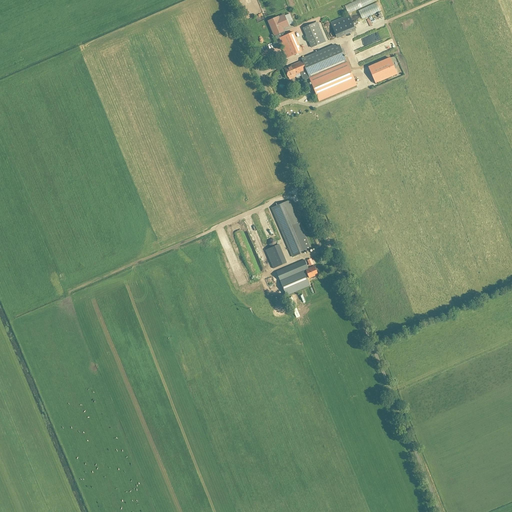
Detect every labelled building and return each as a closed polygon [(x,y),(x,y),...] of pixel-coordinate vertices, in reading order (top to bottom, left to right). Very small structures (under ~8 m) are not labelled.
[(359,0),(354,0),(343,5),(345,12),(362,5),(359,0)] [(280,38),(286,36),(283,29),(289,26),(284,15),(278,18),(278,17),(268,21),(275,36),(275,35),(277,39),(280,38)] [(349,16),(331,23),(336,37),(355,30),(349,16)] [(317,22),(303,28),(311,48),(326,42),(317,22)] [(280,38),(284,49),(283,49),(286,58),(301,52),(293,33),(286,36),(280,38)] [(361,47),(368,43),(365,38),(358,41),(361,47)] [(340,46),(335,47),(334,45),(301,59),(303,62),(300,63),(300,62),(291,66),(284,69),(288,78),(289,80),(296,77),(295,75),(300,73),(304,81),(309,78),(347,63),(340,46)] [(390,58),(369,67),(376,83),(397,74),(390,58)] [(356,85),(347,63),(309,78),(319,100),(356,85)] [(311,249),(299,221),(291,200),(272,208),(292,257),(311,249)] [(272,248),(276,246),(277,241),(273,239),(269,240),(268,245),(272,248)] [(276,246),(272,248),(265,251),(273,269),(287,263),(279,245),(276,246)] [(304,260),(276,272),(280,281),(281,281),(304,271),(306,270),(309,278),(311,278),(312,279),(316,277),(316,276),(316,275),(318,275),(314,266),(308,269),(304,260)] [(310,285),(304,271),(281,281),(286,295),(310,285)]
